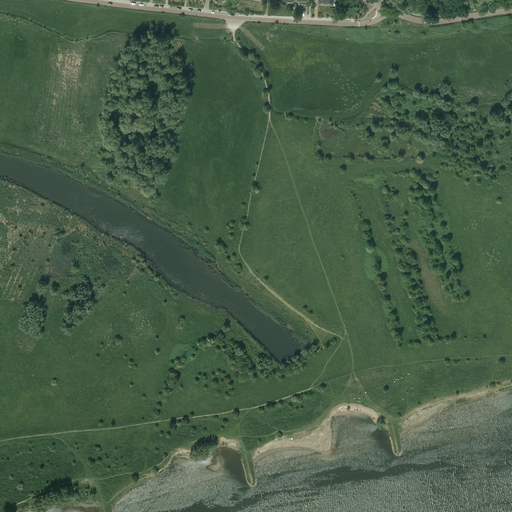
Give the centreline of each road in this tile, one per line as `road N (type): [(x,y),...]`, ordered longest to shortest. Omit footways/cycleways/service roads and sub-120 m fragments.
road 1 (residential): [(383,16),(360,24),(283,21),(87,0)]
road 2 (secondary): [(383,16),(432,22),(511,10)]
